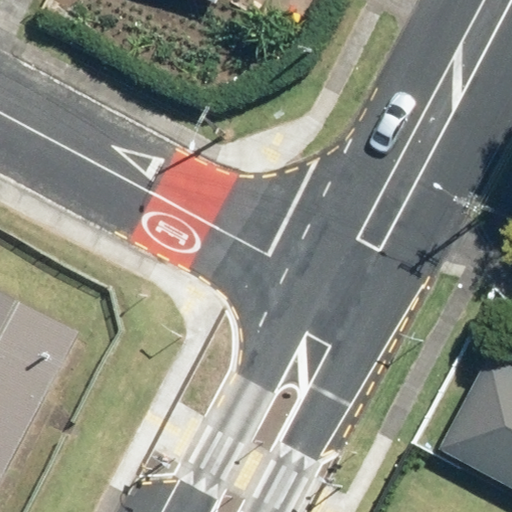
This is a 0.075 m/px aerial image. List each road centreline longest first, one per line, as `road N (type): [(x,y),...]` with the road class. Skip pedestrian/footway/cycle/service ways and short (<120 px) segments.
road 1 (residential): [(350,288),(0,104)]
road 2 (tertiary): [(501,0),(350,288)]
road 3 (tertiary): [(350,288),(231,511)]
